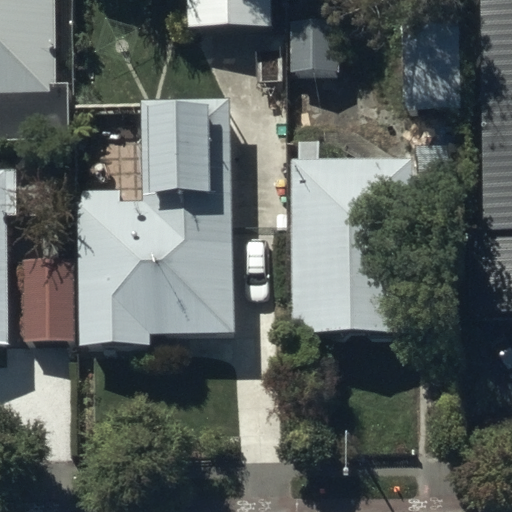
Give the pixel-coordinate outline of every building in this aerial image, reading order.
[(62,0),(0,0),(0,158),(0,161),(79,160),(78,114),(64,114),(62,0)] [(199,0),(200,50),(286,50),(286,0),(199,0)] [(511,0),(493,0),(494,335),(511,334),(511,0)] [(344,25),(294,24),(294,78),(343,79),(344,25)] [(462,33),(403,33),(405,117),(462,117),(462,33)] [(247,362),(244,124),(150,125),(151,226),(135,226),(135,214),(93,214),(95,373),(162,372),(162,363),(247,362)] [(422,189),(304,189),(303,368),(421,369),(422,189)] [(35,247),(34,194),(0,194),(0,374),(27,374),(25,248),(35,247)] [(79,280),(33,281),(35,359),(82,358),(79,280)]
